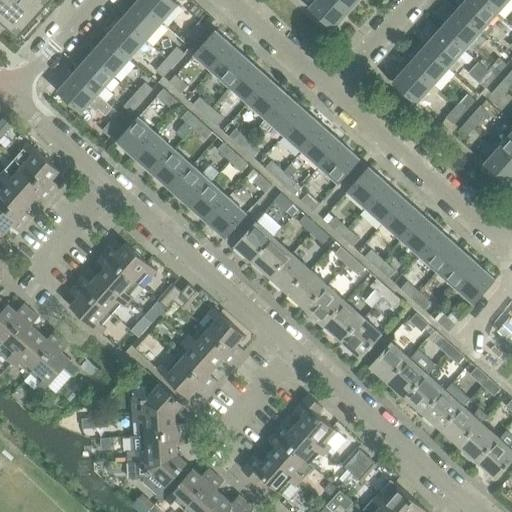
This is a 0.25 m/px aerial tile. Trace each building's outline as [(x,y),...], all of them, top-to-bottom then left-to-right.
[(45,0),(0,0),(0,19),(21,38),(37,21),(32,16),(45,0)] [(179,4),(174,0),(138,0),(138,1),(163,23),(179,4)] [(315,0),(309,8),(333,29),(349,11),(337,0),(315,0)] [(337,0),(349,11),(359,0),(337,0)] [(481,31),(486,36),(493,27),(488,23),(497,13),(482,0),(464,0),(456,9),(481,31)] [(482,0),(497,13),(508,0),(482,0)] [(138,1),(122,19),(147,41),(163,23),(138,1)] [(465,49),(481,31),(456,9),(440,27),(465,49)] [(122,19),(106,37),(131,59),(147,41),(122,19)] [(206,29),(199,22),(188,34),(195,41),(206,29)] [(440,27),(424,45),(449,67),(465,49),(440,27)] [(215,30),(194,55),(212,71),(234,46),(215,30)] [(106,37),(90,55),(115,77),(131,59),(106,37)] [(424,45),(408,63),(433,85),(449,67),(424,45)] [(185,53),(177,46),(166,58),(174,65),(185,53)] [(212,71),(230,87),(252,62),(234,46),(212,71)] [(113,93),(106,87),(115,77),(90,55),(74,73),(106,101),(113,93)] [(507,63),(499,57),(488,70),(495,76),(507,63)] [(155,70),(163,77),(174,65),(166,58),(155,70)] [(230,87),(248,103),(270,78),(252,62),(230,87)] [(392,82),(416,103),(433,85),(408,63),(392,82)] [(511,85),(511,69),(501,81),(509,89),(511,85)] [(477,81),(485,88),(495,76),(488,70),(477,81)] [(113,107),(106,101),(74,73),(58,91),(83,113),(89,106),(96,112),(98,109),(106,116),(113,107)] [(169,83),(181,94),(188,86),(175,75),(169,83)] [(248,103),(266,119),(288,94),(270,78),(248,103)] [(153,88),(145,81),(134,94),(142,101),(153,88)] [(491,93),(499,100),(509,89),(501,81),(491,93)] [(176,99),(164,88),(157,96),(169,107),(176,99)] [(474,100),(467,93),(456,106),(463,112),(474,100)] [(123,106),(131,113),(142,101),(134,94),(123,106)] [(266,119),(284,135),(306,110),(288,94),(266,119)] [(200,96),(192,104),(205,115),(212,107),(200,96)] [(488,112),(480,105),(469,118),(477,124),(488,112)] [(446,117),(453,124),(463,112),(456,106),(446,117)] [(217,126),(224,117),(212,107),(205,115),(217,126)] [(188,109),(181,117),(186,121),(193,128),(200,120),(188,109)] [(284,135),(302,151),(324,126),(306,110),(284,135)] [(138,116),(117,141),(135,157),(157,133),(138,116)] [(5,117),(0,123),(0,138),(13,124),(5,117)] [(121,125),(113,118),(102,131),(110,137),(121,125)] [(459,129),(467,136),(477,124),(469,118),(459,129)] [(205,138),(212,130),(200,120),(193,128),(194,128),(205,138)] [(194,128),(193,128),(186,121),(178,129),(178,133),(184,139),(194,128)] [(302,151),(320,167),(342,142),(324,126),(302,151)] [(236,127),(228,136),(241,147),(248,139),(236,127)] [(511,131),(500,145),(511,155),(511,131)] [(135,157),(136,157),(153,173),(175,149),(157,133),(135,157)] [(253,157),(260,149),(248,139),(241,147),(253,157)] [(224,141),(216,149),(229,160),(236,152),(224,141)] [(24,148),(28,152),(19,163),(53,194),(61,186),(53,179),(60,171),(29,142),(24,148)] [(338,183),(360,158),(342,142),(320,167),(338,183)] [(484,163),(509,185),(511,181),(511,155),(500,145),(484,163)] [(153,173),(154,173),(171,189),(193,165),(175,149),(153,173)] [(241,171),(248,163),(236,152),(229,160),(241,171)] [(271,160),(265,168),(277,179),(284,171),(271,160)] [(39,194),(47,201),(53,194),(19,163),(9,173),(5,170),(1,174),(32,202),(39,194)] [(171,189),(172,189),(189,205),(211,181),(193,165),(171,189)] [(369,166),(347,190),(366,207),(387,183),(369,166)] [(289,189),(296,181),(284,171),(277,179),(289,189)] [(273,185),(260,173),(253,181),(265,193),(273,185)] [(33,216),(26,210),(32,202),(1,174),(0,175),(0,181),(1,182),(0,183),(0,201),(26,224),(33,216)] [(189,205),(207,221),(229,197),(211,181),(189,205)] [(366,207),(384,223),(405,199),(387,183),(366,207)] [(293,203),(281,192),(274,200),(287,211),(293,203)] [(314,211),(321,203),(308,192),(301,200),(314,211)] [(226,237),(247,213),(251,208),(234,193),(230,197),(229,197),(207,221),(226,237)] [(384,223),(402,239),(423,215),(405,199),(384,223)] [(12,225),(20,232),(26,224),(0,201),(0,229),(5,233),(12,225)] [(305,214),(298,222),(311,233),(318,225),(305,214)] [(402,239),(420,255),(441,231),(423,215),(402,239)] [(335,216),(328,224),(341,235),(348,227),(335,216)] [(256,221),(235,245),(253,262),(275,237),(278,233),(271,226),(267,230),(256,221)] [(323,243),(330,235),(318,225),(311,233),(323,243)] [(353,246),(360,238),(348,227),(341,235),(353,246)] [(420,255),(438,271),(460,247),(441,231),(420,255)] [(253,262),(271,278),(293,253),(275,237),(253,262)] [(153,276),(158,270),(126,242),(118,251),(111,244),(104,252),(139,283),(149,272),(153,276)] [(341,246),(334,254),(347,265),(354,257),(341,246)] [(438,271),(456,287),(477,263),(460,247),(438,271)] [(372,249),(365,256),(377,267),(384,259),(372,249)] [(134,297),(130,293),(139,283),(104,252),(97,259),(105,266),(98,274),(130,302),(134,297)] [(271,278),(289,294),(310,269),(293,253),(271,278)] [(358,275),(365,267),(354,257),(347,265),(358,275)] [(389,278),(396,270),(384,259),(377,267),(389,278)] [(474,304),(496,279),(477,263),(456,287),(474,304)] [(289,294),(307,310),(328,285),(310,269),(289,294)] [(121,303),(125,307),(130,302),(98,274),(91,282),(83,275),(77,282),(112,314),(121,303)] [(377,278),(371,285),(383,296),(390,289),(377,278)] [(407,281),(401,288),(413,299),(420,292),(407,281)] [(107,328),(102,324),(112,314),(77,282),(70,290),(78,297),(70,305),(102,334),(107,328)] [(199,292),(188,283),(182,291),(175,300),(175,301),(184,309),(199,292)] [(182,291),(174,284),(159,300),(169,309),(175,301),(175,300),(182,291)] [(307,310),(325,326),(346,301),(328,285),(307,310)] [(395,307),(401,299),(390,289),(383,296),(395,307)] [(425,310),(431,302),(420,292),(413,299),(425,310)] [(325,326),(343,341),(364,317),(346,301),(325,326)] [(25,304),(18,311),(9,303),(0,313),(0,344),(1,345),(32,310),(25,304)] [(209,312),(213,316),(204,326),(239,358),(246,350),(238,343),(245,334),(214,306),(209,312)] [(33,324),(39,317),(32,310),(1,345),(11,354),(8,358),(12,362),(40,331),(33,324)] [(427,322),(416,313),(410,320),(420,329),(427,322)] [(449,332),(456,324),(444,313),(437,321),(449,332)] [(146,316),(135,328),(142,335),(153,323),(146,316)] [(361,358),(383,334),(364,317),(343,341),(361,358)] [(225,358),(232,365),(239,358),(204,326),(194,337),(190,333),(186,338),(218,366),(225,358)] [(55,331),(48,338),(40,331),(12,362),(17,367),(21,362),(31,372),(62,337),(55,331)] [(441,334),(434,342),(446,353),(453,345),(441,334)] [(43,391),(47,386),(56,395),(73,377),(63,368),(72,359),(63,352),(70,344),(62,337),(31,372),(42,381),(38,386),(43,391)] [(219,380),(211,374),(218,366),(186,338),(182,343),(186,346),(177,357),(212,388),(219,380)] [(391,341),(370,365),(388,382),(410,358),(391,341)] [(458,364),(465,356),(453,345),(446,353),(458,364)] [(419,348),(410,358),(388,382),(406,398),(428,374),(437,364),(419,348)] [(197,389),(205,396),(212,388),(177,357),(167,368),(163,364),(158,369),(190,397),(197,389)] [(87,359),(80,366),(90,375),(97,368),(97,367),(87,358),(87,359)] [(477,366),(470,374),(482,385),(489,377),(477,366)] [(421,418),(424,414),(446,390),(428,374),(406,398),(418,408),(415,412),(421,418)] [(494,396),(501,388),(489,377),(482,385),(494,396)] [(76,382),(65,395),(71,401),(82,387),(76,382)] [(452,382),(446,390),(424,414),(442,430),(464,406),(470,399),(452,382)] [(185,404),(161,383),(147,397),(133,398),(134,416),(177,412),(185,404)] [(295,408),(303,415),(296,422),(328,451),(332,446),(328,443),(338,431),(318,413),(323,407),(308,394),(295,408)] [(460,446),(481,422),(487,415),(479,408),(473,414),(464,406),(442,430),(460,446)] [(187,422),(177,423),(176,413),(177,412),(134,416),(134,422),(140,422),(140,436),(187,433),(187,422)] [(109,416),(87,417),(87,418),(87,426),(87,428),(109,427),(109,416)] [(289,430),(282,423),(275,431),(310,462),(319,452),(323,456),(328,451),(296,422),(289,430)] [(460,446),(478,462),(499,438),(481,422),(460,446)] [(268,439),(275,445),(269,453),(301,481),(305,477),(301,473),(310,462),(275,431),(268,439)] [(178,454),(178,443),(188,443),(187,433),(140,436),(141,450),(135,450),(136,456),(178,454)] [(496,479),(511,461),(511,449),(499,438),(478,462),(496,479)] [(358,447),(343,464),(353,473),(368,456),(358,447)] [(258,482),(263,477),(290,501),(300,490),(296,487),(301,481),(269,453),(262,461),(254,454),(242,468),(258,482)] [(148,473),(151,473),(167,486),(188,462),(178,454),(136,456),(128,456),(129,478),(149,477),(148,473)] [(362,481),(377,464),(368,456),(353,473),(362,481)] [(209,467),(202,474),(193,467),(165,499),(171,504),(175,500),(185,509),(216,473),(209,467)] [(217,488),(224,480),(216,473),(185,509),(188,511),(209,511),(225,495),(217,488)] [(428,511),(391,479),(377,495),(396,511),(428,511)] [(240,494),(233,502),(225,495),(209,511),(236,511),(247,500),(240,494)] [(396,511),(377,495),(372,500),(377,504),(369,511),(396,511)] [(250,511),(255,507),(247,500),(236,511),(250,511)]
